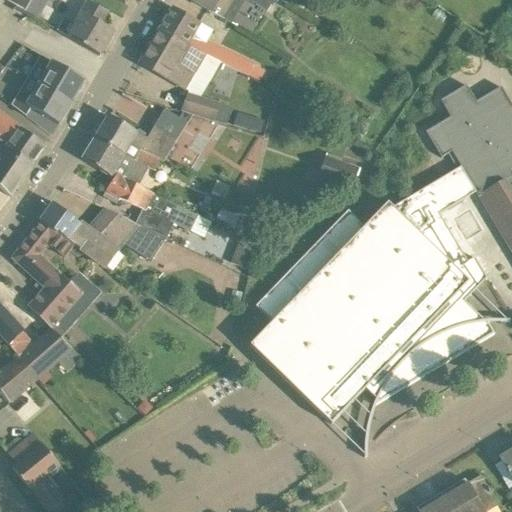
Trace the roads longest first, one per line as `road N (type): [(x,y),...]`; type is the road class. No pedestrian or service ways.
road 1 (residential): [(0,234),(151,0)]
road 2 (residential): [(369,494),(511,409)]
